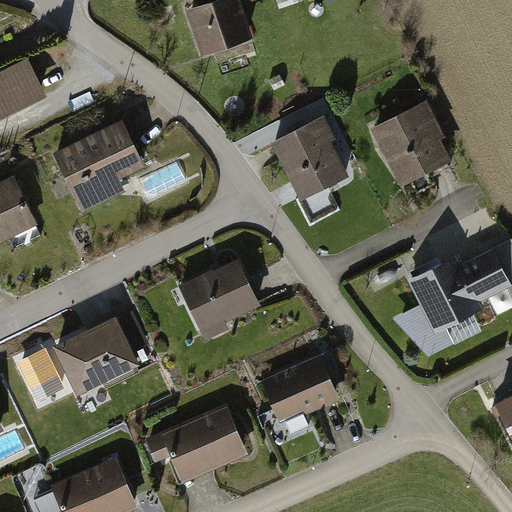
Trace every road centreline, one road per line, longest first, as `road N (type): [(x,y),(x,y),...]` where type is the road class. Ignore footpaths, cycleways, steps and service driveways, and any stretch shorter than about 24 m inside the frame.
road 1 (residential): [(249,204),(434,431)]
road 2 (residential): [(59,0),(207,128),(249,204)]
road 3 (residential): [(0,329),(249,204)]
road 4 (residential): [(251,511),(434,431)]
